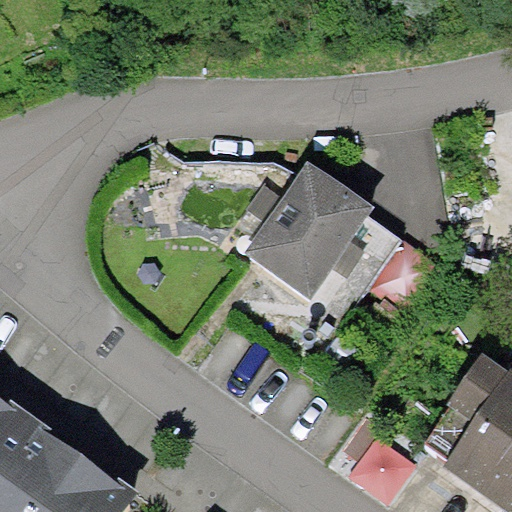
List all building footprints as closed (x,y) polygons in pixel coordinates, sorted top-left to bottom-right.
[(375,207),(307,160),(282,197),(265,185),(248,209),(265,221),(244,252),(311,298),(332,269),(350,242),(368,217),(375,207)] [(402,241),(368,217),(350,242),(364,252),(345,278),(332,269),(311,298),(343,322),(368,288),(402,241)] [(441,268),(402,241),(368,288),(407,316),(441,268)] [(364,252),(350,242),(332,269),(345,278),(364,252)] [(511,511),(511,367),(509,366),(507,369),(483,352),(447,403),(451,406),(474,422),(450,458),(443,467),(507,511),(511,511)] [(0,511),(122,511),(139,489),(123,478),(121,482),(46,430),(50,425),(30,411),(14,399),(10,404),(0,397),(0,511)] [(427,442),(450,458),(474,422),(451,406),(427,442)] [(415,466),(376,438),(349,477),(388,504),(415,466)]
